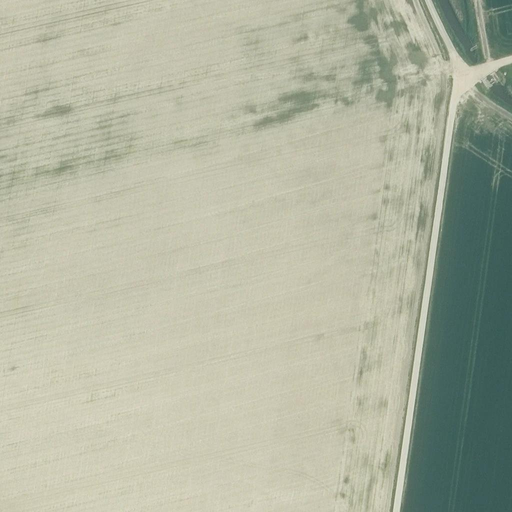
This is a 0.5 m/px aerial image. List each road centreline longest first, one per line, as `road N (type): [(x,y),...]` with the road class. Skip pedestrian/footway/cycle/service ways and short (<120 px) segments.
road 1 (track): [(395,511),(453,99),(465,79)]
road 2 (track): [(511,59),(465,79),(427,0)]
